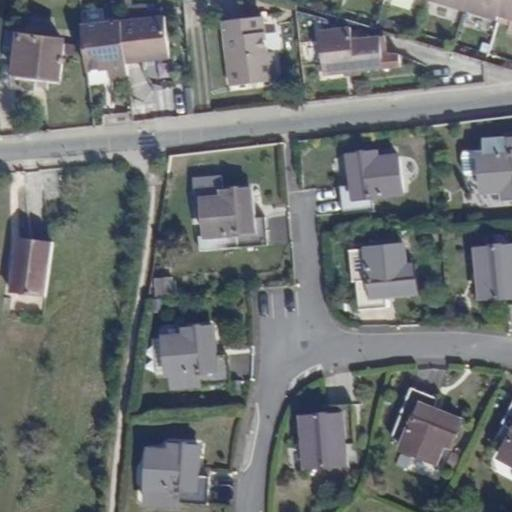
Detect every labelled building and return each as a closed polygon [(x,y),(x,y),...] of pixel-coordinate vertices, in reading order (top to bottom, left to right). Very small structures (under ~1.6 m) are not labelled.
[(434,0),(461,8),(463,0),(434,0)] [(463,0),(461,8),(491,17),(492,12),(496,0),(463,0)] [(511,0),(496,0),(492,12),(493,12),(511,18),(511,0)] [(511,30),(511,18),(493,12),(491,17),(504,20),(502,28),(511,30)] [(259,16),(223,19),(229,84),(271,80),(267,43),(262,44),(259,16)] [(165,19),(123,23),(127,64),(169,60),(165,19)] [(85,26),(87,70),(109,67),(111,77),(128,76),(127,64),(123,23),(85,26)] [(347,27),(315,30),(320,75),(380,69),(377,35),(348,38),(347,27)] [(55,38),(19,33),(14,71),(61,78),(66,43),(55,42),(55,38)] [(174,88),(142,91),(144,107),(175,105),(174,88)] [(511,135),(484,138),(485,150),(480,151),(482,190),(505,188),(505,195),(511,194),(511,135)] [(377,152),(350,155),(353,184),(341,186),(344,213),(373,210),(371,197),(402,194),(398,157),(378,160),(377,152)] [(181,173),(184,154),(170,155),(168,171),(181,173)] [(255,217),(252,186),(223,189),(224,196),(204,198),(207,235),(212,235),(214,247),(268,242),(265,216),(255,217)] [(43,296),(50,241),(15,237),(8,292),(43,296)] [(511,304),(511,243),(478,246),(482,299),(504,297),(505,305),(511,304)] [(404,246),(367,249),(370,279),(356,280),(358,310),(388,307),(387,296),(417,293),(414,265),(406,266),(404,246)] [(188,333),(165,335),(168,373),(172,373),(173,386),(230,381),(228,353),(217,354),(214,324),(187,327),(188,333)] [(168,373),(165,335),(153,336),(156,374),(168,373)] [(437,398),(411,387),(400,413),(402,414),(392,438),(403,442),(401,447),(436,461),(443,443),(449,445),(460,419),(433,408),(437,398)] [(511,403),(502,424),(503,425),(495,440),(506,446),(500,456),(511,462),(511,403)] [(342,465),(340,442),(340,436),(354,435),(352,404),(324,406),(324,413),(303,415),(306,467),(342,465)] [(171,449),(150,448),(147,485),(178,487),(177,501),(206,503),(208,474),(196,473),(199,444),(172,442),(171,449)]
